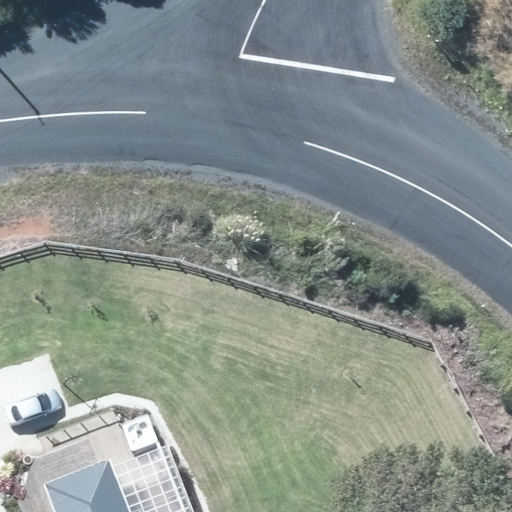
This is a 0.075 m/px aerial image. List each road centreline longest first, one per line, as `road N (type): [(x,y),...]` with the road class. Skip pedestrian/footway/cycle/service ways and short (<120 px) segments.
road 1 (unclassified): [(237,124),(328,147),(432,193),(511,249)]
road 2 (unclassified): [(0,121),(116,109),(237,124)]
road 3 (unclassified): [(237,124),(241,56),(266,0)]
